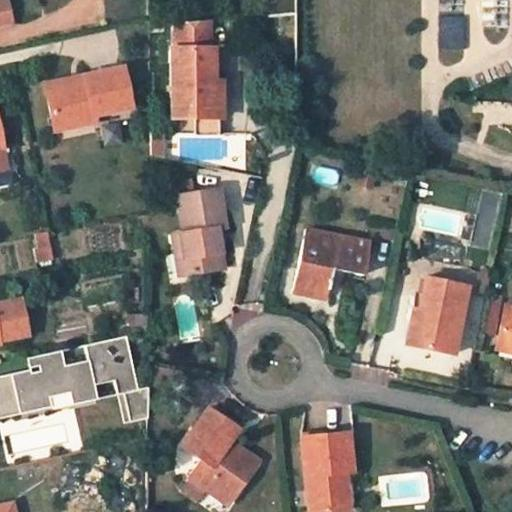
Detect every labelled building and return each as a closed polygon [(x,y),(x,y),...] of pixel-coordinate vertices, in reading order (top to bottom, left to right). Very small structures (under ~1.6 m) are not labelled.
[(0,0),(0,25),(15,21),(9,0),(0,0)] [(439,17),(441,46),(465,44),(463,16),(439,17)] [(170,85),(170,119),(209,119),(209,85),(213,85),(213,50),(211,50),(211,22),(173,25),(173,49),(170,49),(170,85)] [(129,108),(121,70),(82,79),(83,86),(47,93),(55,131),(96,123),(94,115),(129,108)] [(46,86),(47,93),(83,86),(82,79),(46,86)] [(209,85),(209,119),(222,119),(222,85),(213,85),(209,85)] [(351,169),(340,166),(337,176),(349,178),(351,169)] [(0,186),(8,185),(7,173),(0,173),(0,186)] [(216,247),(214,234),(223,232),(220,214),(216,193),(174,199),(181,237),(171,239),(173,256),(180,255),(183,278),(220,272),(216,247)] [(306,231),(292,292),(296,297),(313,301),(328,293),(332,272),(363,279),(370,245),(306,231)] [(214,234),(216,247),(225,245),(223,232),(214,234)] [(49,245),(39,247),(42,269),(53,266),(49,245)] [(173,256),(177,279),(183,278),(180,255),(173,256)] [(466,288),(424,280),(417,314),(422,315),(415,349),(453,356),(466,288)] [(326,304),(328,293),(313,301),(326,304)] [(0,343),(27,338),(19,300),(0,304),(0,343)] [(511,309),(504,308),(495,345),(511,348),(511,309)] [(417,314),(411,313),(405,347),(415,349),(422,315),(417,314)] [(146,318),(135,319),(135,332),(145,332),(146,318)] [(97,400),(94,386),(113,382),(116,396),(122,394),(137,391),(125,337),(42,355),(45,370),(30,374),(30,370),(0,376),(0,418),(20,414),(18,405),(69,393),(72,405),(97,400)] [(494,350),(511,354),(511,348),(495,345),(494,350)] [(174,389),(177,373),(148,368),(148,384),(174,389)] [(148,418),(148,388),(137,391),(122,394),(129,423),(148,418)] [(237,430),(206,409),(180,446),(201,461),(189,479),(207,490),(211,485),(232,499),(258,462),(235,447),(232,452),(224,446),(228,442),(237,430)] [(307,511),(332,511),(341,511),(337,474),(344,473),(344,474),(351,473),(346,434),(301,438),(307,511)] [(235,447),(228,442),(224,446),(232,452),(235,447)] [(344,474),(344,473),(337,474),(341,511),(349,511),(344,474)] [(228,505),(232,499),(211,485),(207,490),(228,505)]
